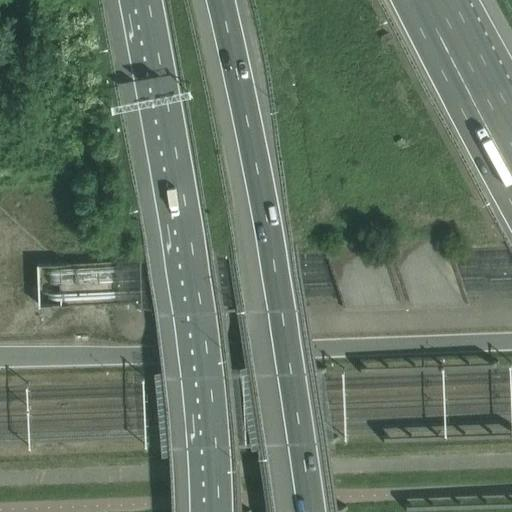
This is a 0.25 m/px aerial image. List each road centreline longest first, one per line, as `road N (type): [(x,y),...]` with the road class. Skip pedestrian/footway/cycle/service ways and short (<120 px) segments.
road 1 (motorway): [(214,0),(270,247),(313,511)]
road 2 (motorway): [(143,0),(210,371),(216,511)]
road 3 (unclassified): [(0,357),(511,343)]
road 4 (motorway): [(511,143),(435,0)]
